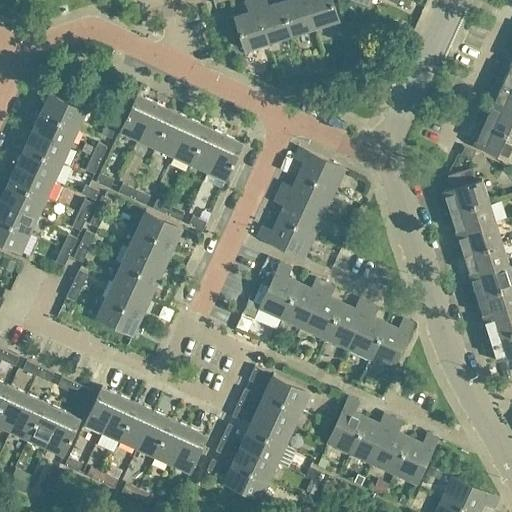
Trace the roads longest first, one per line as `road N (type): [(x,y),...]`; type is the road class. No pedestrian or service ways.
road 1 (tertiary): [(511,467),(454,366),(386,158)]
road 2 (residential): [(197,306),(285,117)]
road 3 (residential): [(166,377),(36,317),(30,279)]
road 4 (residential): [(187,326),(244,353),(221,402),(166,377)]
road 5 (tertiary): [(386,158),(455,0)]
road 6 (residential): [(169,64),(99,32),(19,49)]
road 7 (residential): [(285,117),(169,64)]
